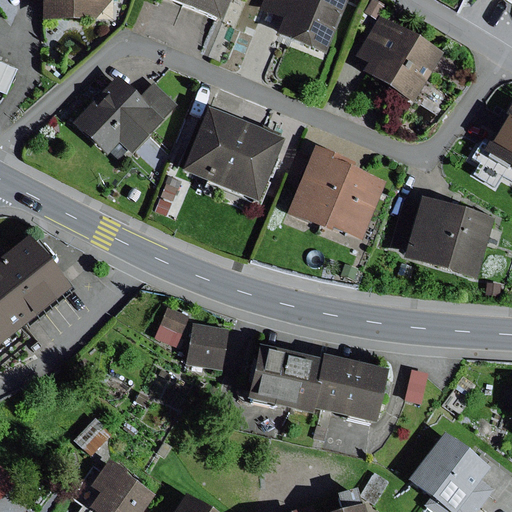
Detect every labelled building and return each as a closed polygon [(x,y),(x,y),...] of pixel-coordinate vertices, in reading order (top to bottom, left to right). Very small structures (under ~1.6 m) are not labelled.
[(15,0),(16,1),(40,1),(40,23),(93,22),(113,0),(15,0)] [(229,0),(160,0),(219,24),(229,0)] [(347,0),(264,0),(260,11),(281,20),(274,37),(325,57),(347,0)] [(370,0),(363,13),(375,20),(383,7),(370,0)] [(443,55),(378,17),(354,59),(365,66),(360,75),(413,106),(443,55)] [(116,79),(72,124),(106,157),(118,145),(130,156),(177,106),(153,83),(138,99),(116,79)] [(511,104),(482,154),(511,172),(511,104)] [(283,142),(205,111),(179,173),(258,205),(283,142)] [(347,162),(313,148),(285,216),(330,234),(331,231),(361,243),(385,184),(345,168),(347,162)] [(176,191),(165,186),(160,199),(170,203),(176,191)] [(170,206),(160,201),(154,213),(165,218),(170,206)] [(417,209),(401,205),(389,248),(403,252),(400,262),(476,283),(493,221),(420,201),(417,209)] [(27,238),(0,259),(0,345),(69,291),(60,280),(27,238)] [(189,319),(167,310),(154,341),(176,350),(189,319)] [(228,332),(191,327),(185,367),(221,373),(224,354),(228,332)] [(320,363),(257,349),(244,404),(310,419),(312,413),(373,427),(385,373),(321,359),(320,363)] [(427,375),(410,371),(404,402),(420,406),(427,375)] [(482,465),(443,435),(405,483),(428,500),(423,507),(429,511),(478,511),(489,499),(495,503),(504,492),(511,481),(511,480),(485,460),(482,465)] [(149,511),(160,497),(114,465),(98,488),(106,494),(97,506),(105,511),(149,511)] [(0,500),(15,484),(0,469),(0,500)] [(210,511),(184,496),(173,511),(210,511)]
